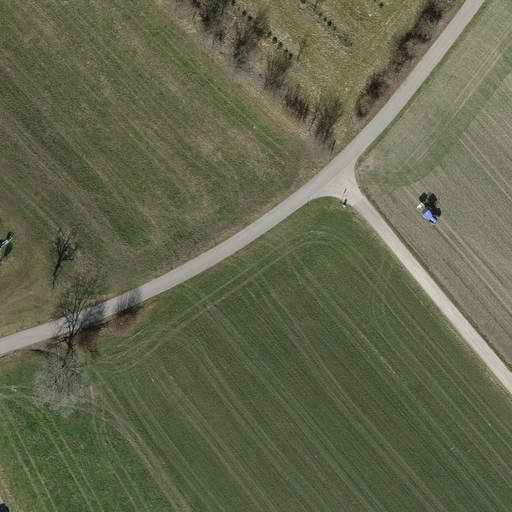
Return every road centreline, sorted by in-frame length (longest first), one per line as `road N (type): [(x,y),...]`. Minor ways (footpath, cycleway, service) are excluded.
road 1 (residential): [(0,354),(175,281),(336,177),(477,0)]
road 2 (track): [(511,385),(336,177)]
